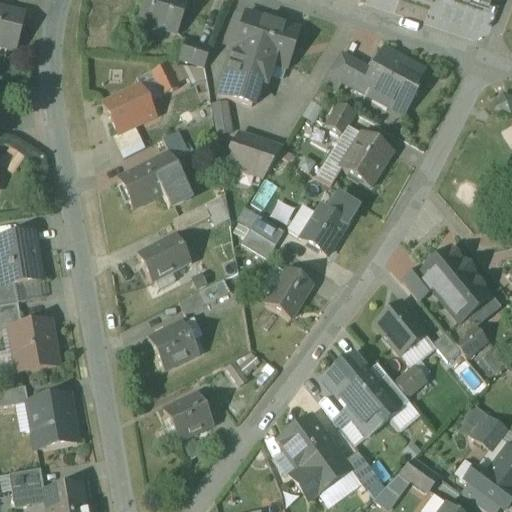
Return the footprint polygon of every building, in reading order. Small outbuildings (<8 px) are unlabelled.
[(187,6),(170,0),(145,0),(137,25),(146,28),(144,32),(161,38),(163,33),(177,38),(187,6)] [(409,0),(409,1),(425,11),(431,0),(409,0)] [(23,17),(0,11),(0,48),(14,52),(23,17)] [(270,24),(245,16),(233,52),(259,61),(288,70),(299,35),(269,25),(270,24)] [(210,52),(185,44),(179,62),(204,70),(210,52)] [(227,73),(218,99),(251,110),(263,72),(256,69),(259,61),(233,52),(227,73)] [(423,76),(382,53),(371,74),(359,68),(353,78),(374,89),(371,95),(390,105),(388,108),(405,118),(417,96),(413,94),(423,76)] [(359,68),(341,58),(327,80),(341,87),(347,89),(353,78),(359,68)] [(178,91),(167,68),(151,76),(162,99),(178,91)] [(341,87),(327,80),(323,86),(338,94),(341,87)] [(139,89),(103,107),(118,138),(154,120),(139,89)] [(185,105),(168,114),(177,134),(195,124),(185,105)] [(231,105),(215,106),(217,133),(234,131),(231,105)] [(355,116),(338,107),(325,130),(342,139),(355,116)] [(190,131),(178,136),(184,149),(196,144),(190,131)] [(178,136),(161,145),(172,167),(189,159),(184,149),(178,136)] [(392,156),(362,137),(340,172),(370,191),(392,156)] [(281,153),(238,138),(228,154),(232,156),(226,168),(264,181),(281,153)] [(0,167),(14,178),(28,161),(14,150),(0,167)] [(154,165),(118,183),(133,213),(169,195),(154,165)] [(318,197),(298,185),(291,197),(310,209),(318,197)] [(225,198),(204,208),(210,220),(227,212),(225,198)] [(204,208),(173,223),(179,236),(210,220),(204,208)] [(346,228),(320,212),(301,243),(327,259),(346,228)] [(284,236),(258,220),(249,234),(275,250),(284,236)] [(275,250),(249,234),(240,248),(266,264),(275,250)] [(42,287),(33,237),(0,243),(0,294),(14,293),(42,287)] [(176,239),(137,259),(151,286),(155,284),(171,276),(190,267),(176,239)] [(461,267),(450,253),(438,263),(434,263),(426,269),(425,273),(423,275),(436,290),(432,293),(459,326),(460,327),(466,322),(467,322),(490,303),(490,302),(472,281),(474,279),(462,265),(461,267)] [(421,272),(402,287),(417,306),(432,293),(436,290),(423,275),(421,272)] [(312,289),(287,273),(265,308),(290,324),(312,289)] [(171,276),(155,284),(159,292),(175,284),(171,276)] [(219,286),(209,291),(215,303),(225,298),(219,286)] [(209,291),(196,297),(202,309),(215,303),(209,291)] [(0,309),(16,306),(14,293),(0,294),(0,309)] [(196,297),(178,306),(184,318),(202,309),(196,297)] [(16,306),(0,309),(0,333),(7,332),(20,330),(16,306)] [(427,340),(400,306),(373,328),(401,361),(425,341),(427,340)] [(466,322),(460,327),(459,326),(445,338),(465,363),(486,346),(475,332),(467,322),(466,322)] [(199,342),(190,323),(183,326),(192,346),(199,342)] [(0,376),(54,369),(48,326),(20,330),(7,332),(9,347),(0,348),(0,376)] [(182,326),(148,343),(164,374),(198,358),(192,346),(183,326),(182,326)] [(444,338),(432,348),(447,367),(459,357),(444,338)] [(351,359),(321,383),(346,413),(343,415),(366,442),(407,408),(385,381),(376,388),(351,359)] [(228,376),(244,389),(250,381),(234,368),(228,376)] [(412,374),(394,388),(406,403),(426,386),(413,371),(412,374)] [(25,390),(0,393),(0,410),(28,406),(25,390)] [(197,397),(163,414),(178,446),(212,429),(197,397)] [(69,398),(32,404),(37,432),(32,433),(36,452),(77,445),(69,398)] [(489,422),(476,412),(466,425),(479,434),(489,422)] [(310,420),(285,439),(291,447),(283,453),(298,474),(294,477),(312,503),(350,475),(343,466),(310,420)] [(479,434),(473,443),(491,456),(491,457),(499,445),(507,435),(489,422),(479,434)] [(511,438),(507,435),(499,445),(511,454),(511,438)] [(511,454),(499,445),(491,457),(491,456),(483,466),(511,488),(511,454)] [(356,456),(343,466),(350,475),(364,495),(377,485),(356,456)] [(437,482),(412,465),(400,477),(427,496),(437,482)] [(511,488),(483,466),(477,474),(475,472),(464,486),(470,490),(498,511),(506,511),(511,504),(511,488)] [(34,473),(8,477),(14,511),(28,509),(25,492),(37,490),(34,473)] [(88,511),(85,488),(44,495),(46,511),(88,511)] [(498,511),(470,490),(462,500),(478,511),(498,511)]
